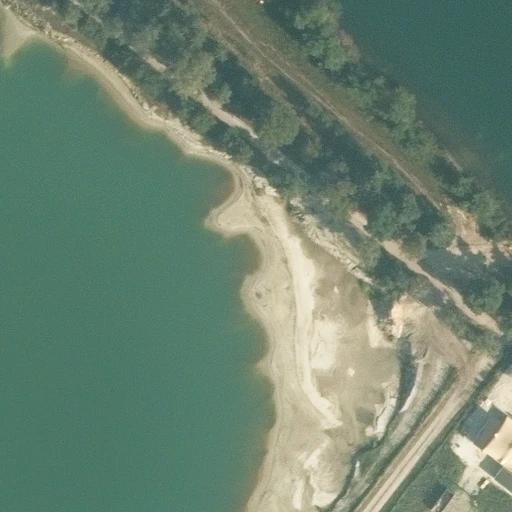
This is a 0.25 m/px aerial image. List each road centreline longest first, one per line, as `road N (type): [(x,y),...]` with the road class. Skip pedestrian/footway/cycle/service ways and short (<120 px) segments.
road 1 (track): [(506,338),(439,286),(464,237),(454,204),(211,0)]
road 2 (track): [(511,338),(369,511)]
